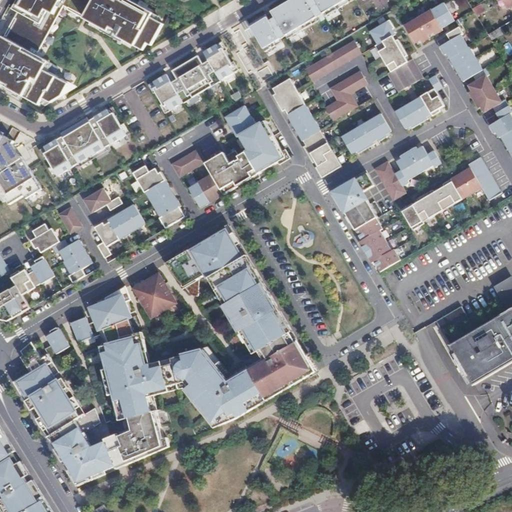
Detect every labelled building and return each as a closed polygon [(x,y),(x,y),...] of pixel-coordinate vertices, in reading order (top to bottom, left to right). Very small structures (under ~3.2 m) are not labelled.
[(19,0),(0,35),(0,84),(37,105),(82,62),(57,50),(62,40),(51,34),(67,0),(72,0),(153,40),(157,33),(162,35),(175,9),(164,3),(165,0),(19,0)] [(289,0),(254,21),(269,47),(350,0),(289,0)] [(456,18),(445,0),(406,23),(416,40),(422,37),(423,40),(431,35),(430,33),(434,30),(436,32),(444,27),(443,25),(456,18)] [(511,0),(494,0),(496,3),(499,0),(500,0),(506,9),(511,5),(511,0)] [(396,26),(391,18),(371,29),(379,43),(377,44),(392,70),(389,72),(401,90),(425,75),(414,57),(409,59),(407,55),(409,53),(400,37),(397,38),(394,34),(397,33),(394,27),(396,26)] [(511,114),(511,112),(511,111),(511,109),(505,98),(502,100),(487,74),(490,73),(486,66),(483,67),(471,45),(470,45),(462,33),(465,31),(461,25),(448,32),(452,38),(441,44),(446,53),(448,51),(456,67),(459,65),(462,70),(459,71),(464,80),(474,74),(477,80),(470,84),(472,89),(470,90),(480,107),(482,106),(485,111),(493,106),(500,118),(489,124),(494,133),(497,132),(500,137),(501,136),(507,145),(509,144),(511,149),(509,151),(511,155),(511,114)] [(503,33),(500,27),(490,33),(493,39),(503,33)] [(363,51),(355,39),(307,68),(314,80),(363,51)] [(241,65),(226,40),(155,81),(170,106),(241,65)] [(369,83),(362,71),(332,88),(339,100),(326,107),(334,120),(359,105),(351,93),(369,83)] [(443,87),(436,75),(429,78),(435,88),(396,111),(407,129),(412,125),(413,128),(429,118),(428,116),(432,113),(434,115),(442,110),(441,108),(446,105),(437,91),(443,87)] [(277,93),(274,94),(284,111),(286,109),(289,114),(288,114),(303,140),(304,140),(307,145),(304,146),(314,162),(316,161),(319,166),(316,167),(322,177),(342,166),(316,120),(291,77),(274,87),(277,93)] [(133,128),(118,103),(47,144),(62,169),(133,128)] [(286,155),(275,137),(271,140),(266,130),(262,133),(246,105),(226,116),(238,136),(241,134),(249,149),(239,155),(236,149),(226,155),(224,151),(206,162),(213,174),(190,188),(201,208),(212,202),(210,199),(215,196),(217,199),(233,189),(253,177),(252,173),(257,170),(259,173),(279,161),(279,160),(286,155)] [(392,131),(382,114),(343,136),(353,154),(358,151),(359,153),(375,144),(374,141),(378,139),(380,141),(389,136),(387,134),(392,131)] [(275,137),(274,135),(270,128),(266,130),(271,140),(275,137)] [(13,146),(0,139),(0,188),(12,205),(25,195),(29,200),(41,190),(13,146)] [(402,170),(396,174),(401,183),(403,186),(410,183),(408,181),(434,166),(436,168),(442,164),(435,151),(429,155),(424,146),(419,149),(417,147),(401,156),(402,159),(397,162),(402,170)] [(205,161),(198,148),(173,164),(180,176),(205,161)] [(414,205),(424,222),(482,187),(490,200),(502,192),(481,157),(468,164),(471,168),(444,184),(445,186),(435,192),(434,190),(418,200),(419,202),(414,205)] [(396,174),(389,161),(376,169),(394,200),(407,193),(403,186),(401,183),(396,174)] [(161,218),(167,228),(186,216),(181,207),(182,206),(177,198),(175,199),(169,189),(171,188),(162,172),(160,173),(157,168),(150,172),(147,165),(134,173),(146,192),(147,192),(162,217),(161,218)] [(348,181),(330,191),(344,214),(346,213),(362,241),(360,242),(372,263),(374,262),(381,272),(401,260),(395,249),(393,251),(381,231),(383,229),(377,219),(379,218),(364,192),(375,185),(368,173),(349,184),(348,181)] [(112,202),(104,189),(84,200),(89,208),(91,207),(94,212),(107,205),(110,211),(123,204),(119,197),(112,202)] [(414,230),(425,224),(424,222),(414,205),(413,203),(402,210),(414,230)] [(106,258),(112,255),(108,247),(147,224),(136,205),(127,209),(129,212),(119,218),(117,215),(109,220),(111,222),(106,225),(104,223),(96,228),(105,242),(99,246),(106,258)] [(71,208),(59,215),(70,235),(83,227),(71,208)] [(8,210),(2,216),(9,224),(15,218),(8,210)] [(42,253),(52,247),(60,242),(53,229),(49,231),(46,225),(33,232),(37,238),(31,242),(36,250),(39,248),(42,253)] [(230,227),(222,231),(226,238),(234,234),(230,227)] [(27,375),(15,383),(23,396),(26,394),(30,399),(26,402),(34,414),(35,415),(38,413),(42,419),(38,421),(79,486),(96,479),(95,476),(125,463),(126,466),(154,454),(153,451),(166,446),(163,439),(154,412),(150,413),(145,399),(166,393),(165,388),(181,383),(185,387),(184,388),(218,427),(237,419),(261,405),(256,398),(263,394),(267,402),(284,392),(282,388),(299,378),(301,381),(315,373),(295,339),(288,343),(284,337),(286,336),(269,307),(274,303),(267,291),(262,294),(250,272),(251,272),(236,247),(240,245),(234,234),(226,238),(222,231),(196,246),(165,265),(184,289),(206,276),(208,280),(213,277),(219,289),(219,290),(231,312),(228,314),(235,325),(240,322),(245,331),(243,332),(256,353),(258,353),(263,361),(228,380),(204,350),(180,356),(181,362),(173,364),(172,359),(148,365),(145,353),(147,352),(144,339),(136,342),(134,335),(135,334),(132,325),(130,321),(134,319),(131,312),(124,296),(116,299),(114,295),(106,300),(108,302),(90,309),(96,323),(89,325),(86,319),(72,324),(80,344),(94,339),(101,336),(106,348),(111,346),(113,353),(103,356),(106,364),(108,364),(119,401),(117,402),(122,421),(132,419),(134,428),(113,437),(114,440),(107,443),(94,448),(85,434),(102,423),(96,409),(87,415),(80,419),(76,413),(83,409),(76,398),(71,401),(67,395),(72,392),(64,379),(58,383),(54,377),(60,374),(54,363),(60,359),(58,355),(71,347),(59,329),(58,330),(58,328),(51,333),(53,335),(47,338),(52,347),(46,351),(49,356),(41,360),(32,344),(23,348),(22,353),(25,356),(22,358),(33,375),(28,378),(27,375)] [(75,283),(87,276),(83,269),(94,263),(89,255),(87,256),(84,251),(87,250),(81,240),(70,246),(66,239),(60,242),(52,247),(57,255),(60,252),(66,262),(65,262),(72,275),(70,276),(75,283)] [(240,245),(236,247),(251,272),(250,272),(262,294),(267,291),(240,245)] [(0,320),(9,322),(15,319),(13,316),(22,311),(24,314),(31,309),(24,296),(37,288),(41,285),(43,285),(56,277),(43,257),(35,262),(37,264),(31,267),(34,271),(28,275),(26,271),(20,274),(19,271),(11,276),(17,286),(0,296),(0,320)] [(0,278),(9,274),(0,258),(0,278)] [(177,305),(160,277),(154,281),(153,279),(141,286),(142,288),(136,291),(152,319),(177,305)] [(213,277),(208,280),(228,314),(231,312),(219,290),(219,289),(213,277)] [(126,288),(114,295),(116,299),(124,296),(131,312),(136,310),(126,288)] [(274,303),(269,307),(286,336),(284,337),(288,343),(295,339),(274,303)] [(511,308),(447,347),(471,387),(493,374),(511,362),(511,308)] [(457,331),(455,326),(462,323),(457,313),(438,321),(445,336),(457,331)] [(245,331),(240,322),(235,325),(253,356),(256,353),(243,332),(245,331)] [(144,339),(142,332),(135,334),(134,335),(136,342),(144,339)] [(60,374),(54,377),(58,383),(64,379),(60,374)] [(299,378),(282,388),(284,392),(301,381),(299,378)] [(67,395),(71,401),(76,398),(72,392),(67,395)] [(263,394),(256,398),(261,405),(267,402),(263,394)] [(87,415),(83,409),(76,413),(80,419),(87,415)] [(45,511),(0,426),(0,496),(8,511),(45,511)] [(170,447),(167,438),(163,439),(166,446),(153,451),(154,454),(170,447)] [(96,479),(126,466),(125,463),(95,476),(96,479)]
